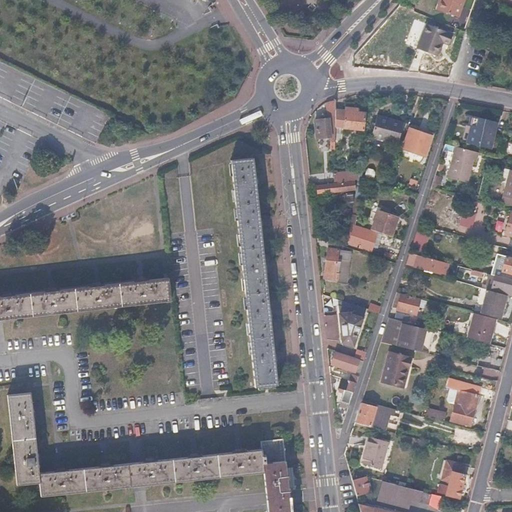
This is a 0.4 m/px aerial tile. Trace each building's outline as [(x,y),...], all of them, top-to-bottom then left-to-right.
[(461,26),(471,0),(446,0),(439,18),(461,26)] [(500,13),(510,17),(511,12),(511,10),(502,7),(500,13)] [(452,34),(427,24),(416,47),(437,56),(442,42),(448,44),(452,34)] [(330,141),(334,141),(335,99),(327,101),(328,118),(321,118),(322,124),(316,124),(317,138),(330,137),(330,141)] [(362,129),(364,113),(344,111),(342,127),(362,129)] [(466,141),(489,146),(497,120),(471,114),(469,124),(471,125),(466,141)] [(369,137),(396,144),(402,123),(374,116),(369,137)] [(408,183),(405,190),(412,192),(422,161),(425,153),(430,136),(409,128),(404,143),(412,146),(411,151),(418,153),(415,163),(411,161),(404,181),(408,183)] [(476,160),(478,152),(455,146),(449,166),(469,171),(473,158),(476,160)] [(277,385),(253,157),(231,159),(254,387),(277,385)] [(511,169),(510,169),(501,203),(511,205),(511,169)] [(357,179),(357,175),(358,171),(334,173),(334,180),(357,179)] [(343,182),(344,190),(352,190),(353,181),(343,182)] [(318,193),(344,190),(343,182),(317,184),(318,193)] [(359,201),(354,200),(351,223),(354,224),(355,224),(359,201)] [(373,225),(391,232),(399,214),(380,207),(373,225)] [(371,228),(355,224),(354,224),(353,230),(355,230),(370,234),(371,228)] [(353,230),(349,229),(347,244),(355,246),(356,241),(353,240),(355,230),(353,230)] [(375,235),(370,234),(355,230),(353,240),(356,241),(372,245),(375,235)] [(506,254),(508,247),(499,245),(494,244),(491,255),(497,257),(498,252),(506,254)] [(337,268),(340,248),(328,247),(324,277),(338,279),(340,269),(337,268)] [(409,252),(405,264),(440,273),(441,269),(443,261),(409,252)] [(511,273),(511,257),(506,255),(501,270),(511,273)] [(345,274),(354,275),(356,265),(346,264),(345,274)] [(486,279),(488,273),(472,269),(471,275),(486,279)] [(506,294),(511,295),(511,291),(511,278),(490,273),(487,284),(488,284),(487,287),(487,289),(506,294)] [(0,318),(169,300),(167,278),(141,281),(140,277),(134,278),(134,282),(98,285),(98,282),(92,283),(92,286),(55,291),(54,287),(47,288),(48,291),(10,296),(9,292),(3,292),(3,296),(0,296),(0,318)] [(500,315),(506,294),(487,289),(487,287),(474,284),(468,306),(500,315)] [(396,291),(391,307),(396,308),(400,292),(396,291)] [(400,292),(396,308),(415,314),(420,298),(400,292)] [(365,307),(338,298),(341,344),(352,347),(365,307)] [(388,317),(395,320),(395,319),(412,323),(413,316),(390,310),(388,317)] [(468,337),(489,342),(495,317),(475,312),(468,337)] [(382,336),(389,338),(395,320),(388,317),(382,336)] [(421,329),(403,323),(397,344),(416,349),(421,329)] [(356,348),(354,356),(364,359),(366,352),(356,348)] [(407,368),(409,357),(387,351),(380,381),(401,386),(405,368),(407,368)] [(357,370),(360,359),(336,352),(333,362),(357,370)] [(341,399),(350,403),(359,374),(353,372),(350,379),(341,376),(338,387),(344,389),(341,399)] [(451,420),(471,425),(479,395),(471,393),(474,385),(449,378),(447,386),(458,390),(451,420)] [(262,462),(285,460),(282,438),(260,440),(261,449),(241,451),(240,448),(237,448),(234,448),(234,452),(196,456),(196,452),(192,453),(189,453),(189,457),(151,460),(151,457),(148,458),(144,458),(144,462),(106,465),(106,462),(103,462),(100,463),(100,466),(62,469),(62,467),(59,467),(56,467),(56,471),(38,472),(38,462),(41,462),(40,458),(40,455),(37,455),(33,417),(36,417),(36,414),(35,410),(32,411),(30,392),(7,395),(17,484),(39,482),(41,496),(107,489),(264,473),(262,462)] [(356,417),(354,422),(387,430),(389,422),(401,425),(405,411),(392,408),(361,400),(356,417)] [(430,418),(444,421),(446,414),(432,410),(430,418)] [(361,462),(377,466),(384,440),(368,435),(361,462)] [(384,440),(377,466),(381,467),(388,441),(384,440)] [(286,467),(285,460),(262,462),(264,473),(266,500),(267,511),(290,511),(289,497),(288,486),(293,486),(292,479),(287,480),(286,467)] [(437,491),(458,497),(465,475),(462,475),(464,465),(447,461),(443,476),(450,477),(448,486),(439,483),(437,491)] [(352,479),(356,496),(370,492),(365,476),(352,479)] [(388,502),(408,507),(410,507),(412,499),(419,501),(420,496),(430,499),(432,493),(405,486),(382,480),(378,499),(388,502)] [(386,510),(391,511),(407,511),(408,507),(388,502),(386,510)] [(358,503),(360,511),(391,511),(386,510),(358,503)]
